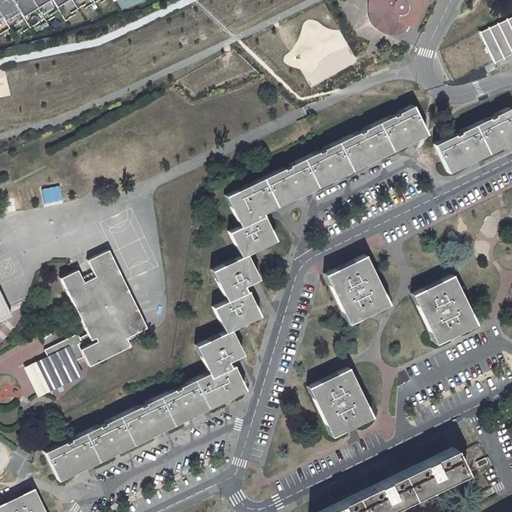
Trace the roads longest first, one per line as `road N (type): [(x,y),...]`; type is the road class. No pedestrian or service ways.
road 1 (residential): [(232,475),(300,263),(511,159)]
road 2 (residential): [(232,475),(246,506),(258,508),(511,386)]
road 3 (unknown): [(297,272),(300,224),(311,211),(400,166),(442,193)]
road 4 (residential): [(451,0),(426,57),(433,84),(465,93),(511,78)]
